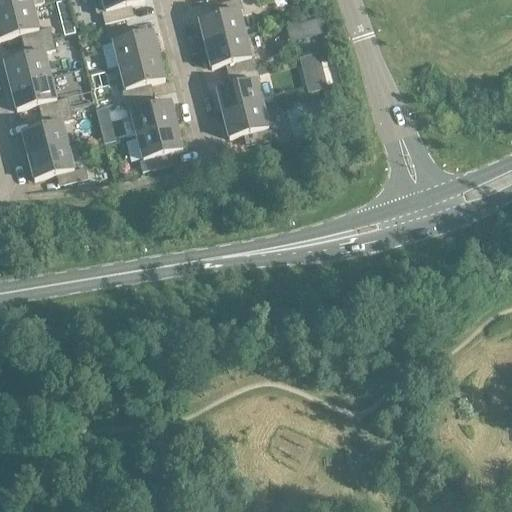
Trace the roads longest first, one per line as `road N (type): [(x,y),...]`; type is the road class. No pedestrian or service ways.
road 1 (secondary): [(303,241),(0,291)]
road 2 (residential): [(206,184),(164,0)]
road 3 (secondary): [(303,241),(427,222)]
